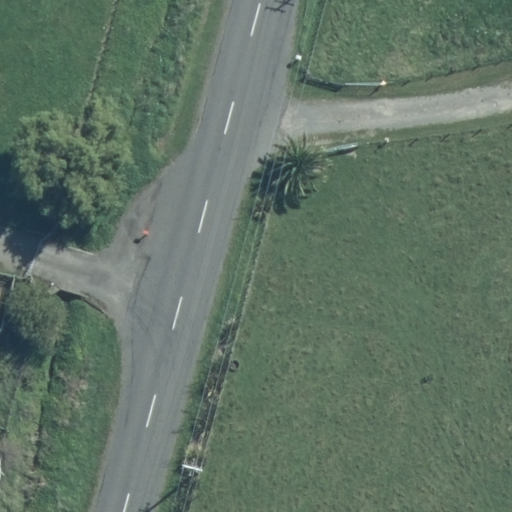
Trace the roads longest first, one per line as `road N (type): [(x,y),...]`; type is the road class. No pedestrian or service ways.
road 1 (unclassified): [(124,511),(262,0)]
road 2 (unknown): [(180,304),(0,238)]
